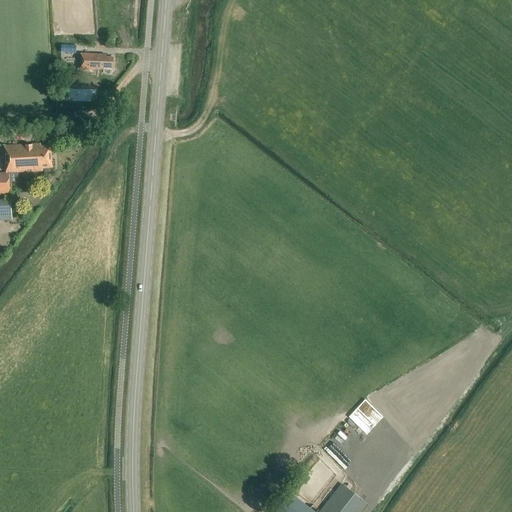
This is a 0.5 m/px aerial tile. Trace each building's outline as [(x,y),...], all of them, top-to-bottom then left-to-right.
[(60,46),(60,54),(75,55),(76,46),(60,46)] [(96,55),(81,54),(80,70),(96,70),(96,68),(113,69),(113,58),(106,58),(106,55),(105,55),(96,55)] [(9,173),(42,171),(42,169),(52,169),(51,146),(41,147),(40,144),(5,146),(6,173),(0,173),(0,194),(10,194),(9,173)] [(0,218),(17,218),(17,199),(0,199),(0,218)] [(460,358),(452,365),(462,378),(470,371),(460,358)] [(342,485),(320,511),(360,511),(366,504),(342,485)] [(276,511),(313,511),(290,494),(276,511)]
